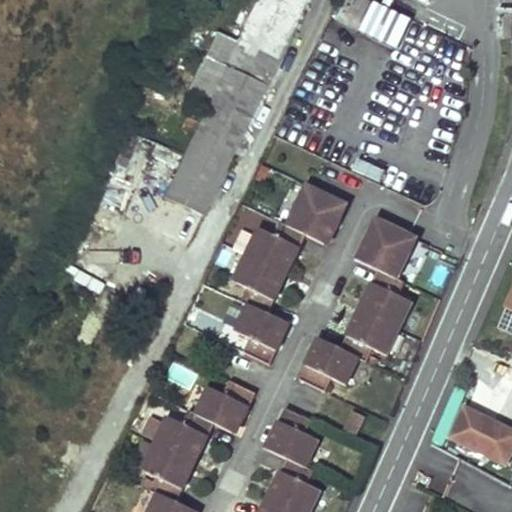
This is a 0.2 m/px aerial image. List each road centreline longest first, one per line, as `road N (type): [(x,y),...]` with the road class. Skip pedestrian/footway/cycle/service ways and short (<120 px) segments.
road 1 (residential): [(68,511),(182,301),(322,0)]
road 2 (residential): [(215,511),(362,210),(385,205),(485,252)]
road 3 (residential): [(369,511),(485,252)]
road 4 (unknown): [(511,501),(489,508),(395,455)]
